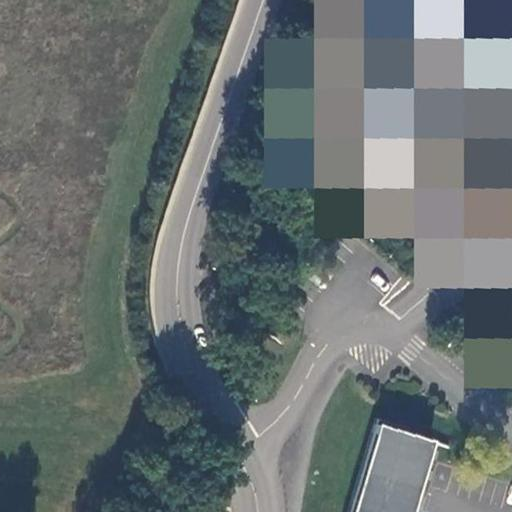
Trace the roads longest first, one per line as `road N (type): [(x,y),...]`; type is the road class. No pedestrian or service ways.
road 1 (tertiary): [(236,454),(190,389),(168,326),(171,254),(258,0)]
road 2 (unclassified): [(236,454),(291,405),(323,346),(360,324),(401,337),(511,424)]
